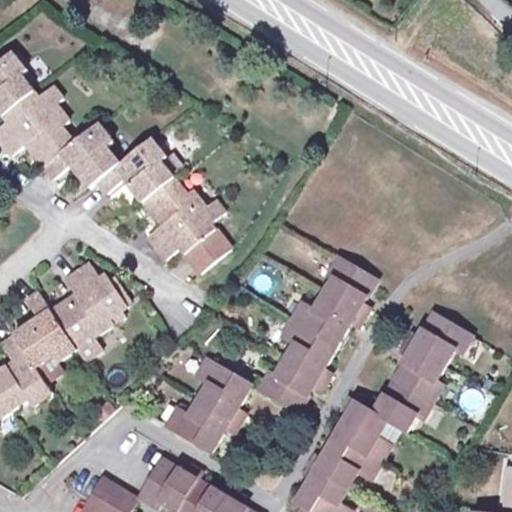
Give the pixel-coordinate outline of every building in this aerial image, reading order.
[(56,115),(64,109),(52,94),(41,102),(24,82),(34,74),(18,56),(0,71),(0,108),(14,127),(0,137),(0,140),(18,162),(30,152),(58,185),(71,175),(87,196),(94,190),(108,208),(127,192),(159,233),(141,247),(162,273),(178,260),(196,283),(229,256),(210,233),(220,225),(209,212),(200,220),(185,202),(180,206),(169,193),(181,183),(167,166),(161,170),(146,152),(115,179),(100,160),(107,155),(92,137),(72,155),(60,140),(70,132),(56,115)] [(327,285),(333,288),(316,319),(301,310),(279,348),(293,356),(280,379),(272,376),(259,401),(295,424),(310,399),(319,404),(330,384),(323,380),(350,332),(360,338),(370,319),(361,314),(376,289),(338,267),(327,285)] [(104,288),(92,271),(67,289),(76,302),(48,321),(38,307),(25,315),(35,330),(0,355),(0,363),(9,376),(0,382),(0,424),(20,412),(25,419),(46,406),(26,376),(47,361),(53,369),(70,357),(66,351),(73,346),(72,344),(82,338),(87,345),(107,332),(103,326),(128,309),(111,284),(104,288)] [(439,390),(455,362),(461,365),(472,347),(432,323),(417,348),(410,345),(401,363),(405,366),(379,412),(373,408),(367,419),(350,410),(344,420),(351,424),(322,472),(314,468),(305,486),(308,490),(296,511),(346,511),(362,488),(369,492),(392,455),(384,451),(394,436),(406,444),(416,428),(422,431),(444,394),(439,390)] [(66,351),(70,357),(79,369),(95,358),(87,345),(82,338),(72,344),(73,346),(66,351)] [(164,433),(213,461),(225,441),(233,446),(244,426),(235,421),(249,395),(203,369),(193,387),(206,394),(189,423),(174,415),(164,433)] [(161,471),(139,509),(143,511),(236,511),(239,507),(221,496),(217,503),(195,490),(199,483),(189,477),(185,484),(161,471)] [(136,511),(139,509),(99,486),(84,511),(136,511)]
